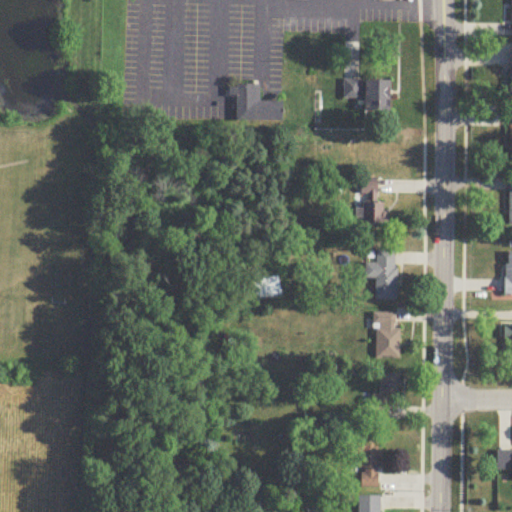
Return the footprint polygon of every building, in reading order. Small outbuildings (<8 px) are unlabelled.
[(346,45),(346,75),(359,75),(359,45),(346,45)] [(234,80),(257,80),(257,97),(278,97),(278,116),(234,116),(234,80)] [(364,100),(364,113),(389,113),(389,81),(343,81),(343,100),(364,100)] [(375,181),(362,180),(362,195),(374,195),(375,181)] [(385,204),(361,204),(361,227),(385,227),(385,204)] [(396,301),(396,251),(375,251),(375,265),(365,265),(365,280),(375,280),(375,301),(396,301)] [(375,360),(399,360),(399,330),(394,330),(394,314),(375,314),(375,360)] [(511,350),(511,327),(503,328),(503,350),(511,350)] [(399,375),(380,375),(379,396),(371,396),(371,415),(384,415),(384,402),(398,403),(399,375)] [(380,439),(350,439),(350,457),(360,457),(360,489),(380,489),(380,439)] [(511,453),(496,454),(496,476),(511,475),(511,453)] [(379,511),(380,498),(357,498),(356,511),(379,511)]
